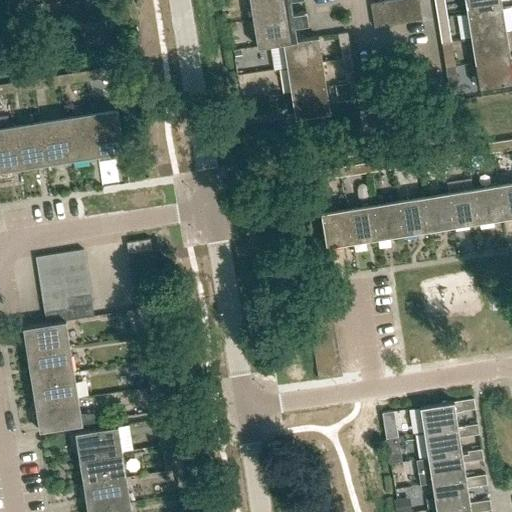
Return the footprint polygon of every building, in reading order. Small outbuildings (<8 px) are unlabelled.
[(249,0),(257,46),(269,44),(283,42),(283,41),(291,40),(289,26),(308,23),(306,11),(287,14),(285,0),(287,0),(249,0)] [(386,25),(398,23),(393,0),(390,0),(382,1),(386,25)] [(393,0),(398,23),(409,21),(405,0),(393,0)] [(405,0),(409,21),(421,19),(418,0),(405,0)] [(437,18),(447,16),(444,0),(434,2),(437,18)] [(464,0),(466,13),(501,7),(499,0),(464,0)] [(373,27),(386,25),(382,1),(370,3),(373,27)] [(470,38),(505,32),(501,7),(466,13),(470,38)] [(103,32),(101,21),(81,25),(83,38),(105,35),(105,32),(103,32)] [(441,43),(451,41),(448,25),(438,27),(441,43)] [(340,49),(350,48),(347,31),(337,33),(340,49)] [(474,63),(509,57),(505,32),(470,38),(474,63)] [(287,67),(322,61),(318,35),(291,40),(283,41),(283,42),(287,66),(287,67)] [(283,42),(269,44),(273,68),(287,66),(283,42)] [(444,68),(455,66),(452,50),(442,51),(444,68)] [(344,74),(354,73),(351,56),(342,58),(344,74)] [(511,75),(509,57),(474,63),(478,88),(511,82),(511,75)] [(291,92),(326,86),(322,61),(287,67),(291,92)] [(95,78),(112,76),(111,66),(93,69),(95,78)] [(69,82),(86,80),(85,70),(68,73),(69,82)] [(44,87),(61,84),(59,74),(42,77),(44,87)] [(448,93),(459,91),(456,74),(446,76),(448,93)] [(18,91),(35,88),(34,79),(17,81),(18,91)] [(348,99),(358,97),(355,81),(346,83),(348,99)] [(0,93),(9,92),(8,83),(0,84),(0,93)] [(326,86),(291,92),(295,117),(330,111),(326,86)] [(91,111),(98,154),(123,150),(124,150),(117,107),(116,107),(91,111)] [(72,158),(98,154),(91,111),(65,116),(72,158)] [(47,163),(72,158),(65,116),(40,120),(47,163)] [(21,167),(47,163),(40,120),(14,124),(21,167)] [(0,170),(21,167),(14,124),(0,126),(0,170)] [(501,150),(511,148),(511,138),(500,141),(501,150)] [(466,146),(467,156),(484,153),(482,144),(466,146)] [(450,158),(467,156),(466,146),(449,149),(450,158)] [(415,154),(417,164),(433,161),(432,152),(415,154)] [(400,167),(417,164),(415,154),(398,157),(400,167)] [(365,162),(366,172),(383,169),(381,160),(365,162)] [(349,175),(366,172),(365,162),(348,165),(349,175)] [(315,180),(332,177),(331,168),(313,171),(315,180)] [(453,225),(478,221),(473,187),(471,180),(446,184),(447,191),(453,225)] [(511,181),(498,183),(503,217),(511,215),(511,181)] [(478,221),(503,217),(498,183),(473,187),(478,221)] [(427,229),(453,225),(447,191),(422,195),(427,229)] [(402,233),(427,229),(422,195),(397,199),(402,233)] [(377,237),(402,233),(397,199),(371,204),(377,237)] [(352,242),(377,237),(371,204),(346,208),(352,242)] [(326,246),(352,242),(346,208),(320,212),(326,246)] [(128,253),(152,249),(150,238),(127,242),(128,253)] [(61,264),(85,260),(83,249),(59,252),(61,264)] [(130,264),(154,260),(152,249),(128,253),(130,264)] [(37,267),(61,264),(59,252),(35,256),(37,267)] [(63,275),(87,271),(85,260),(61,264),(63,275)] [(132,275),(155,271),(154,260),(130,264),(132,275)] [(39,278),(63,275),(61,264),(37,267),(39,278)] [(65,286),(88,282),(87,271),(63,275),(65,286)] [(134,286),(157,282),(156,274),(155,271),(132,275),(134,286)] [(41,289),(65,286),(63,275),(39,278),(41,289)] [(66,297),(90,293),(88,282),(65,286),(66,297)] [(135,297),(159,293),(157,282),(134,286),(135,297)] [(324,285),(304,288),(306,299),(330,296),(328,286),(328,284),(324,285)] [(42,300),(66,297),(65,286),(41,289),(42,300)] [(68,308),(92,304),(90,293),(66,297),(68,308)] [(159,293),(135,297),(137,308),(150,306),(161,304),(159,293)] [(308,311),(332,307),(330,296),(306,299),(308,311)] [(44,311),(68,308),(66,297),(42,300),(44,311)] [(68,308),(70,319),(94,315),(92,304),(68,308)] [(310,322),(333,318),(332,307),(308,311),(310,322)] [(46,323),(65,320),(70,319),(68,308),(44,311),(46,323)] [(142,335),(151,334),(148,316),(139,318),(142,335)] [(311,333),(335,329),(333,318),(310,322),(311,333)] [(27,353),(70,346),(65,320),(46,323),(23,326),(27,353)] [(313,344),(337,340),(335,329),(311,333),(313,344)] [(315,355),(339,352),(337,340),(313,344),(315,355)] [(146,361),(155,359),(153,342),(143,344),(146,361)] [(31,378),(74,371),(70,346),(27,353),(31,378)] [(317,367),(341,363),(339,352),(315,355),(317,367)] [(341,363),(317,367),(319,378),(341,375),(342,375),(341,363)] [(150,386),(159,384),(157,367),(147,369),(150,386)] [(35,404),(78,397),(74,371),(31,378),(35,404)] [(154,412),(163,410),(161,393),(151,394),(154,412)] [(78,397),(35,404),(39,430),(95,421),(94,413),(80,415),(78,397)] [(475,407),(473,397),(459,400),(461,408),(460,408),(461,409),(474,407),(474,408),(475,407)] [(453,400),(419,406),(424,432),(458,426),(455,410),(461,409),(460,408),(461,408),(459,400),(453,400)] [(479,433),(477,423),(463,425),(465,433),(464,433),(465,434),(478,432),(478,433),(479,433)] [(173,443),(182,442),(179,424),(170,426),(173,443)] [(79,458),(122,451),(118,425),(75,432),(79,458)] [(428,457),(462,451),(458,426),(424,432),(428,457)] [(398,427),(386,429),(387,438),(399,436),(398,427)] [(483,458),(481,448),(467,450),(469,459),(469,460),(482,458),(483,458)] [(177,469),(186,467),(183,450),(174,452),(177,469)] [(83,483),(126,476),(122,451),(79,458),(83,483)] [(432,482),(466,477),(462,451),(428,457),(432,482)] [(487,483),(485,473),(472,476),(473,484),(473,485),(486,483),(486,484),(487,483)] [(87,509),(130,502),(126,476),(83,483),(87,509)] [(181,494),(190,493),(187,476),(178,477),(181,494)] [(436,508),(470,502),(466,477),(432,482),(436,508)] [(491,509),(489,499),(476,501),(477,509),(477,510),(490,508),(490,509),(491,509)] [(131,511),(130,502),(87,509),(87,511),(131,511)] [(183,511),(193,511),(191,502),(182,503),(183,511)] [(436,511),(471,511),(470,502),(436,508),(436,511)]
